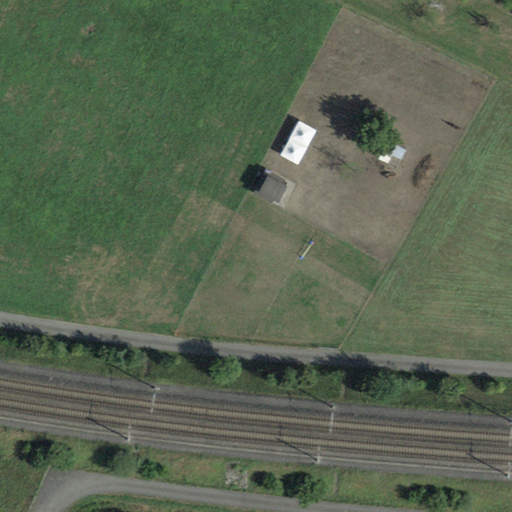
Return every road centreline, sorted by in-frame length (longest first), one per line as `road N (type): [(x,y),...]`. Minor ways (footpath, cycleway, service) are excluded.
road 1 (unclassified): [(0,321),(247,353),(511,370)]
road 2 (unclassified): [(45,511),(56,492),(76,482),(358,511)]
